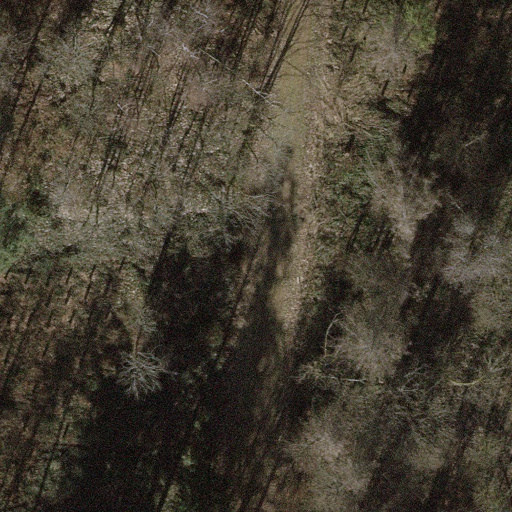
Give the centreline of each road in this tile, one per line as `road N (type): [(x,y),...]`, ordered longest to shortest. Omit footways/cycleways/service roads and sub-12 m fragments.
road 1 (track): [(314,0),(262,511)]
road 2 (track): [(401,511),(511,315)]
